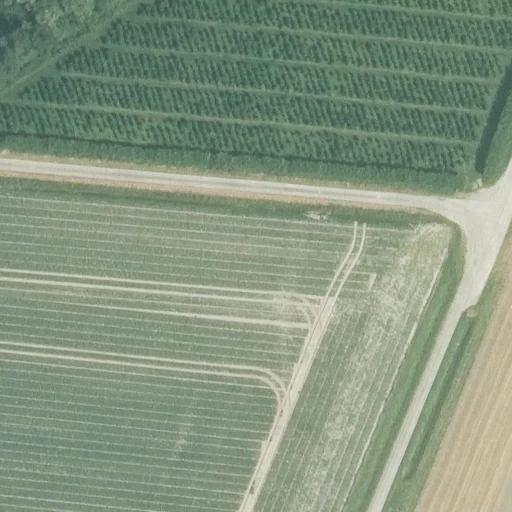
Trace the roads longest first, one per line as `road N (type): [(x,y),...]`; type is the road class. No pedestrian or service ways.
road 1 (unclassified): [(0,169),(499,213)]
road 2 (unclassified): [(378,511),(499,213)]
